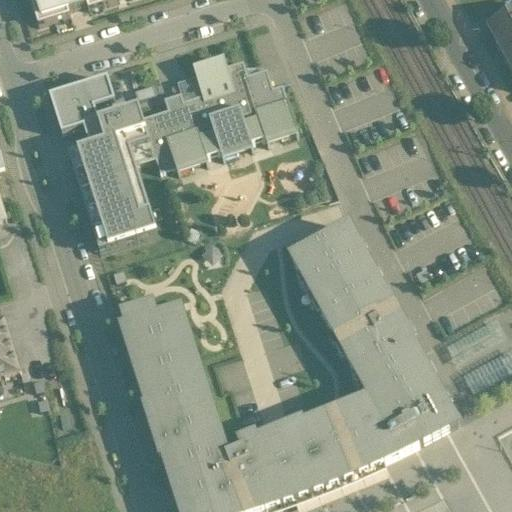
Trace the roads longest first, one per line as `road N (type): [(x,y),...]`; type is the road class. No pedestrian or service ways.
road 1 (residential): [(148,511),(0,47)]
road 2 (residential): [(435,0),(511,144)]
